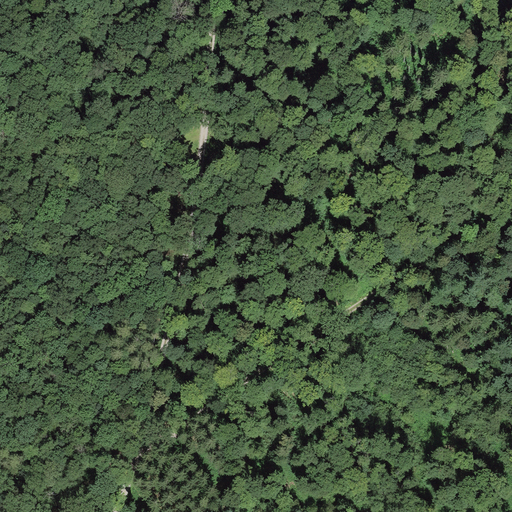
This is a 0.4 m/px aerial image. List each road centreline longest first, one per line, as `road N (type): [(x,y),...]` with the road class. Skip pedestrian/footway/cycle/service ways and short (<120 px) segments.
road 1 (track): [(213,0),(190,236),(118,511)]
road 2 (track): [(511,223),(461,232),(137,458)]
road 3 (track): [(0,170),(95,140),(202,145)]
